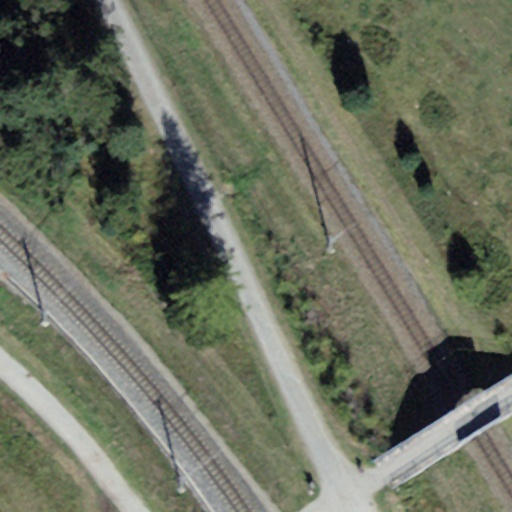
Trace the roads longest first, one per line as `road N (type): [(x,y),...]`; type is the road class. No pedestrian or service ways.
road 1 (track): [(114,0),(348,498)]
road 2 (track): [(0,365),(86,449),(132,511)]
road 3 (track): [(348,498),(511,395)]
